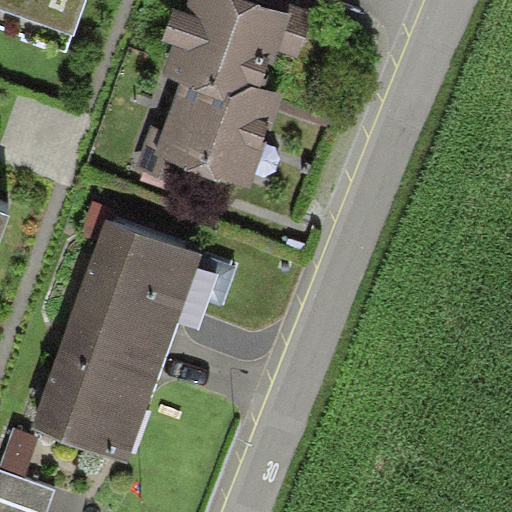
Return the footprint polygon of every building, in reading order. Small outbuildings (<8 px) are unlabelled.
[(80,0),(0,0),(0,12),(68,38),(80,0)] [(274,4),(262,0),(180,0),(160,59),(180,65),(245,88),(274,4)] [(265,94),(245,88),(180,65),(153,143),(238,172),(265,94)] [(0,241),(16,196),(0,190),(0,241)] [(166,342),(200,241),(109,210),(74,311),(166,342)] [(129,444),(166,342),(74,311),(40,413),(129,444)] [(15,424),(1,467),(24,474),(38,431),(15,424)] [(24,474),(1,467),(0,470),(0,511),(44,511),(54,485),(24,474)]
